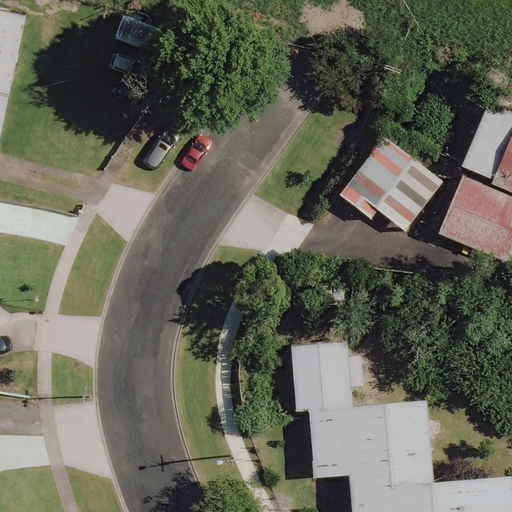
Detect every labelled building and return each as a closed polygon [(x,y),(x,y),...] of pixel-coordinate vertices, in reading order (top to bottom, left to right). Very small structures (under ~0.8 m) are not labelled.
[(0,126),(21,24),(0,19),(0,126)] [(511,130),(487,191),(511,200),(511,130)] [(400,236),(437,185),(381,144),(344,195),(400,236)] [(511,247),(511,203),(459,182),(436,240),(503,268),(511,247)] [(357,452),(361,511),(511,511),(511,459),(440,466),(433,383),(358,390),(352,320),(300,324),(306,388),(316,388),(323,455),(357,452)]
